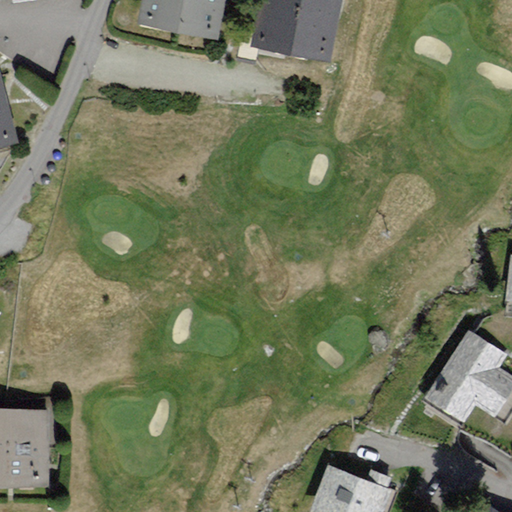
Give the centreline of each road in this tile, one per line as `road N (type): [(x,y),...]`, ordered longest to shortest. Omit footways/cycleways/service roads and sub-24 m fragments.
road 1 (residential): [(103,0),(61,102),(0,208)]
road 2 (residential): [(511,488),(362,430)]
